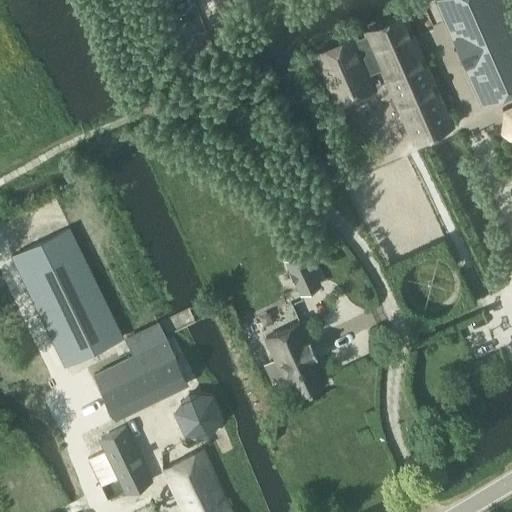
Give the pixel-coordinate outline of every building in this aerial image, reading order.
[(511,22),(502,0),(439,0),(483,100),(511,87),(511,22)] [(317,51),(336,94),(339,100),(372,86),(366,72),(384,64),(417,138),(450,124),(402,14),(369,28),(370,33),(352,40),(350,36),(317,51)] [(511,105),(506,108),(503,128),(511,135),(511,105)] [(301,293),(321,283),(306,251),(287,259),(286,260),(287,261),(301,293)] [(266,336),(293,394),(327,379),(316,354),(317,354),(310,339),(309,339),(301,320),(266,336)] [(118,414),(155,395),(189,379),(170,341),(99,375),(118,414)] [(121,476),(127,490),(128,491),(153,479),(127,426),(102,438),(107,448),(88,457),(101,485),(121,476)] [(231,511),(204,448),(163,469),(183,511),(231,511)]
